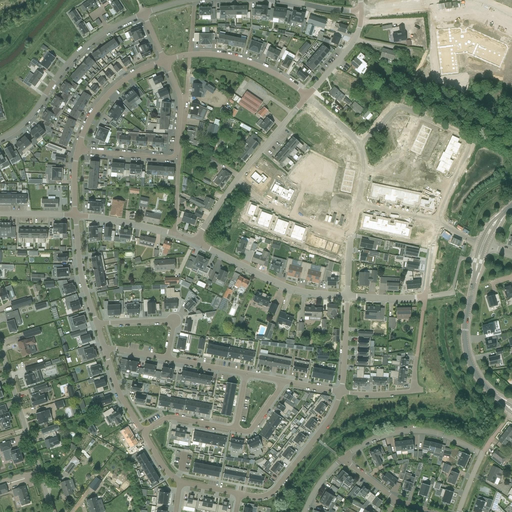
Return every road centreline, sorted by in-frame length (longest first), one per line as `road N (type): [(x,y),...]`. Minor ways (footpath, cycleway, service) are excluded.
road 1 (residential): [(77,150),(173,156),(181,102),(164,60)]
road 2 (residential): [(0,138),(28,120),(97,37),(145,13)]
road 3 (unclassified): [(52,511),(0,344)]
road 4 (residential): [(346,295),(283,285),(196,242)]
road 5 (residential): [(239,493),(262,496),(277,487),(341,392)]
road 6 (residential): [(164,60),(242,60),(307,96)]
road 7 (residential): [(481,455),(431,431),(380,436),(342,458)]
road 8 (residential): [(436,222),(470,138),(419,114)]
road 9 (residential): [(77,150),(110,92),(164,60)]
road 10 (residential): [(196,242),(74,215)]
